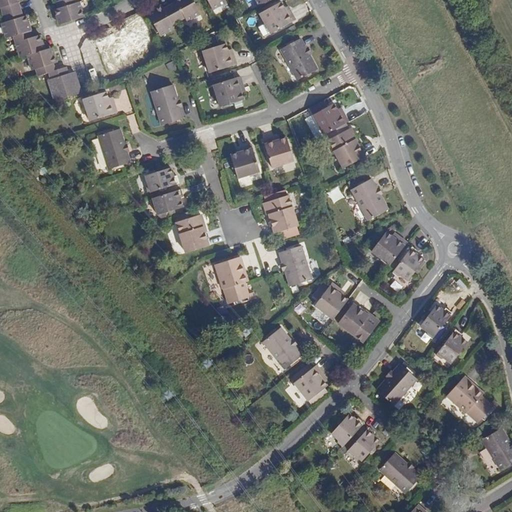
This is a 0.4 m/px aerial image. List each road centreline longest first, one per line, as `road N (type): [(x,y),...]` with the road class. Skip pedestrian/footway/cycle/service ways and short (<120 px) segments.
road 1 (residential): [(423,291),(351,383),(252,475),(203,499),(147,511)]
road 2 (residential): [(359,69),(431,226)]
road 3 (residential): [(135,0),(72,33),(49,36),(37,0)]
